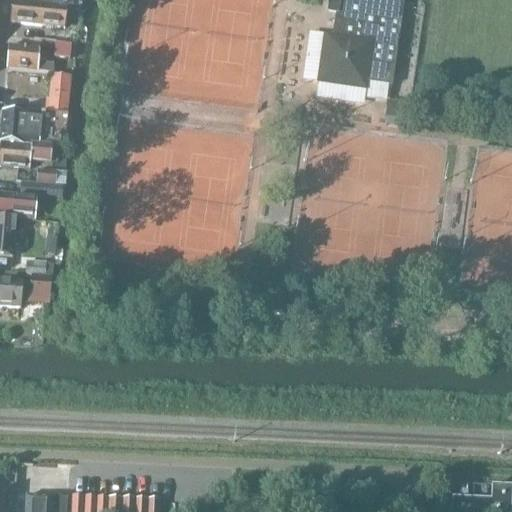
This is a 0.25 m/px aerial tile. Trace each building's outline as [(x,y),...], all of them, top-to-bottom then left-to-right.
[(324,35),(317,84),(366,91),(367,85),(391,88),(401,20),(403,0),(330,0),(329,12),(335,12),(332,36),(324,35)] [(13,2),(11,24),(65,30),(68,8),(13,2)] [(126,8),(124,102),(160,103),(161,86),(177,87),(177,81),(195,81),(195,107),(256,109),(259,11),(126,8)] [(53,58),(70,60),(71,46),(55,44),(53,58)] [(53,66),(38,65),(39,51),(9,48),(7,70),(53,75),(53,66)] [(46,100),(45,113),(48,114),(67,116),(70,79),(51,77),(49,101),(46,100)] [(408,120),(409,107),(387,104),(385,117),(408,120)] [(0,140),(0,143),(61,150),(64,116),(41,114),(41,118),(3,114),(0,140)] [(50,150),(0,146),(0,168),(30,171),(30,165),(48,166),(50,150)] [(56,174),(38,172),(37,185),(55,187),(56,174)] [(45,186),(21,184),(20,197),(28,198),(37,199),(44,200),(45,186)] [(0,218),(25,221),(25,220),(35,221),(37,199),(28,198),(0,195),(0,218)] [(0,258),(12,259),(13,252),(19,252),(20,238),(14,237),(16,221),(0,219),(0,258)] [(26,276),(45,278),(46,265),(27,263),(26,276)] [(30,299),(50,300),(51,279),(31,278),(30,299)] [(23,283),(0,280),(0,308),(21,310),(23,283)] [(286,299),(260,297),(259,311),(284,313),(286,299)] [(452,499),(450,511),(510,511),(511,488),(491,487),(490,501),(452,499)] [(26,498),(25,511),(51,511),(52,499),(26,498)] [(71,511),(83,511),(84,498),(72,498),(71,511)] [(83,511),(95,511),(96,499),(84,498),(83,511)] [(95,511),(107,511),(108,499),(96,499),(95,511)] [(107,511),(120,511),(121,500),(108,499),(107,511)] [(120,511),(133,511),(134,501),(121,500),(120,511)] [(133,511),(146,511),(147,501),(134,501),(133,511)] [(147,501),(146,511),(159,511),(160,502),(147,501)]
